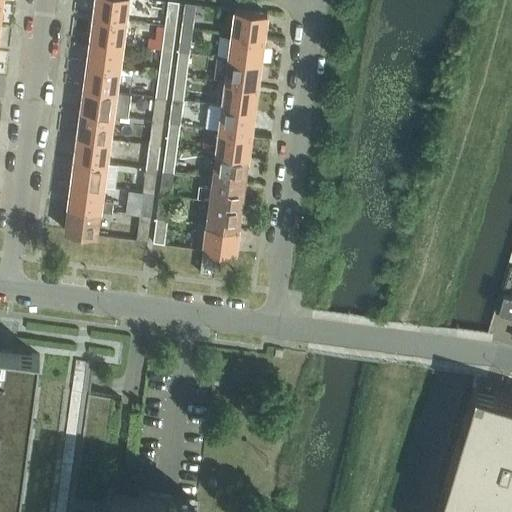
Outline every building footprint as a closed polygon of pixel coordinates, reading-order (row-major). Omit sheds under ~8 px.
[(126,18),(127,0),(95,0),(93,13),(126,18)] [(177,25),(180,0),(178,0),(168,0),(165,23),(177,25)] [(194,27),(197,2),(185,1),(182,25),(194,27)] [(264,36),(267,12),(235,8),(232,32),(264,36)] [(122,42),(126,18),(93,13),(90,37),(122,42)] [(174,49),(177,25),(165,23),(162,47),(174,49)] [(190,51),(194,27),(182,25),(179,49),(190,51)] [(261,60),(264,36),(232,32),(229,56),(261,60)] [(119,65),(122,42),(90,37),(87,61),(119,65)] [(170,72),(174,49),(162,47),(159,71),(170,72)] [(187,75),(190,51),(179,49),(176,73),(187,75)] [(258,84),(261,60),(229,56),(226,80),(258,84)] [(116,89),(119,65),(87,61),(84,85),(116,89)] [(167,96),(170,72),(159,71),(156,95),(167,96)] [(184,98),(187,75),(176,73),(173,97),(184,98)] [(255,108),(258,84),(226,80),(223,104),(255,108)] [(84,85),(81,109),(113,113),(127,115),(130,91),(116,89),(84,85)] [(164,120),(167,96),(156,95),(153,118),(164,120)] [(181,122),(184,98),(173,97),(170,121),(181,122)] [(251,132),(255,108),(223,104),(220,128),(251,132)] [(110,137),(113,113),(81,109),(77,133),(110,137)] [(161,144),(164,120),(153,118),(150,142),(161,144)] [(178,146),(181,122),(170,121),(166,145),(178,146)] [(248,156),(251,132),(220,128),(216,151),(248,156)] [(107,161),(110,137),(77,133),(74,156),(107,161)] [(158,168),(161,144),(150,142),(147,166),(158,168)] [(175,170),(178,146),(166,145),(163,168),(175,170)] [(245,180),(248,156),(216,151),(213,175),(245,180)] [(103,185),(107,161),(74,156),(71,180),(103,185)] [(155,191),(158,168),(147,166),(143,190),(155,191)] [(172,194),(175,170),(163,168),(160,192),(172,194)] [(242,203),(245,180),(213,175),(210,199),(242,203)] [(102,197),(103,185),(71,180),(68,204),(100,208),(100,207),(113,209),(114,199),(102,197)] [(152,215),(155,191),(143,190),(140,214),(152,215)] [(170,207),(172,194),(160,192),(157,216),(168,218),(168,217),(182,218),(184,208),(170,207)] [(238,227),(242,203),(210,199),(207,223),(238,227)] [(97,233),(100,208),(68,204),(65,229),(97,233)] [(149,238),(152,215),(140,214),(137,237),(149,238)] [(165,240),(168,218),(157,216),(154,239),(165,240)] [(235,252),(238,227),(207,223),(201,270),(214,272),(217,250),(235,252)] [(511,295),(504,293),(498,311),(511,314),(511,295)] [(0,511),(195,511),(197,499),(139,491),(111,487),(73,482),(89,359),(40,353),(0,347),(0,511)] [(511,511),(511,396),(494,391),(491,399),(472,393),(458,441),(466,443),(453,485),(446,482),(439,505),(448,507),(447,511),(511,511)]
